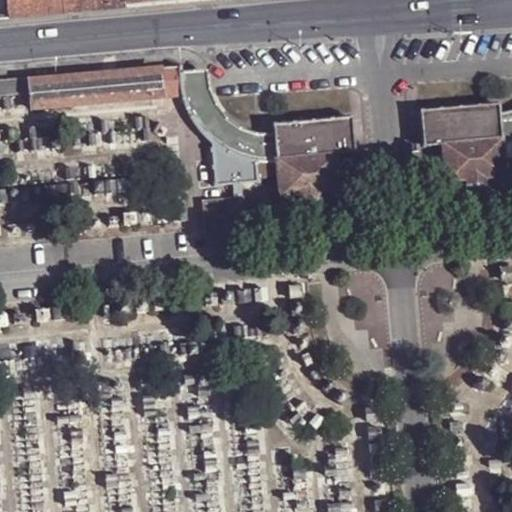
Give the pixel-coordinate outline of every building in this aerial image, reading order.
[(62,0),(8,0),(11,20),(36,18),(64,14),(62,0)] [(124,0),(62,0),(64,14),(83,13),(125,9),(124,0)] [(124,0),(125,9),(128,9),(183,4),(213,1),(213,0),(124,0)] [(0,96),(30,95),(32,110),(179,99),(178,77),(177,68),(0,80),(0,96)] [(208,93),(206,75),(178,77),(179,99),(184,109),(197,129),(210,143),(228,153),(246,161),(257,163),(275,163),(273,139),(256,138),(241,133),(226,123),(216,110),(208,93)] [(417,97),(423,152),(443,135),(503,129),(511,128),(511,97),(508,98),(508,92),(417,97)] [(352,121),(272,129),(273,139),(275,163),(338,159),(356,155),(352,121)] [(504,142),(444,147),(447,183),(469,183),(470,190),(485,189),(485,182),(506,179),(504,142)] [(228,153),(210,143),(212,151),(210,151),(214,190),(232,188),(233,201),(202,204),(207,253),(248,249),(243,200),(242,187),(260,185),(257,163),(246,161),(228,153)] [(338,159),(275,163),(278,204),(298,202),(300,209),(321,207),(320,199),(341,197),(338,159)]
